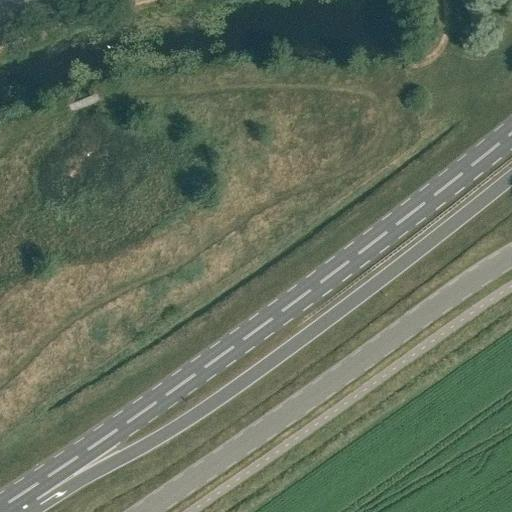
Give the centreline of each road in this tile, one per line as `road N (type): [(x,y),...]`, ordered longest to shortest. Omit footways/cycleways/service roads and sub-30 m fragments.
road 1 (primary): [(21,496),(511,130)]
road 2 (primary): [(21,496),(149,442),(230,390),(511,170)]
road 3 (tertiary): [(146,511),(511,258)]
